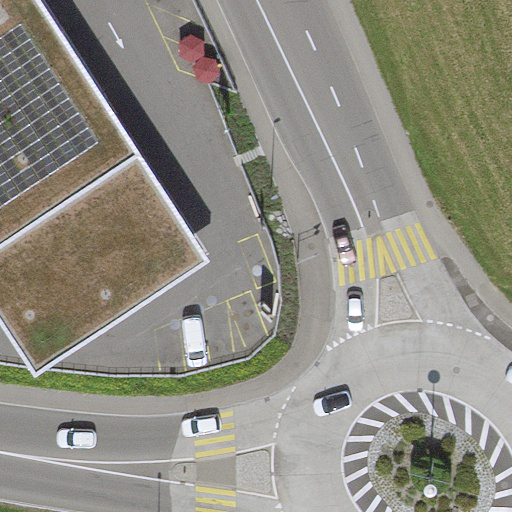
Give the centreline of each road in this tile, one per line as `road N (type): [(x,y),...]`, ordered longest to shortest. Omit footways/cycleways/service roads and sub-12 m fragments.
road 1 (secondary): [(384,257),(266,0)]
road 2 (primary): [(332,421),(215,442),(142,472)]
road 3 (primary): [(0,453),(142,472)]
road 4 (secondary): [(384,257),(368,288),(355,387)]
road 5 (secondary): [(462,352),(416,283),(384,257)]
